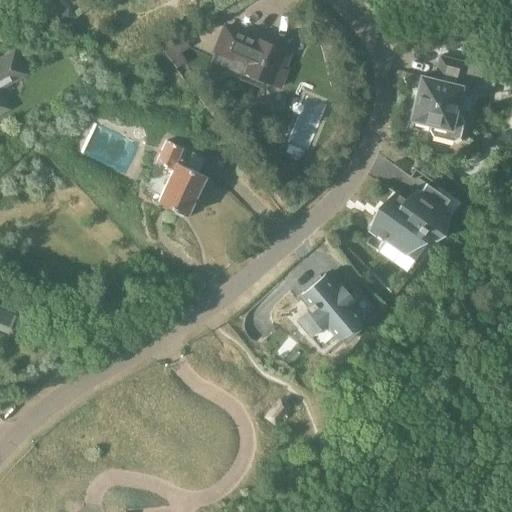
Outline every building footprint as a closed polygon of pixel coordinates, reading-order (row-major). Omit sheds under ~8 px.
[(257,40),(232,30),(219,62),(249,75),(247,81),(260,86),(262,80),(279,87),(285,71),(282,69),(289,52),(257,39),(257,40)] [(185,55),(193,50),(188,41),(171,51),(182,70),(191,64),(185,55)] [(0,114),(10,109),(0,90),(0,85),(24,73),(13,53),(0,59),(0,114)] [(421,76),(410,119),(412,119),(430,124),(429,129),(433,136),(453,141),(459,137),(463,122),(459,116),(454,114),(460,88),(477,93),(483,72),(478,65),(467,63),(440,56),(434,79),(421,76)] [(172,169),(157,201),(186,215),(204,176),(199,173),(206,158),(182,147),(182,148),(165,140),(155,162),(172,169)] [(461,156),(459,159),(470,166),(472,163),(461,156)] [(459,184),(470,166),(459,159),(448,177),(459,184)] [(395,193),(370,228),(384,239),(402,251),(419,227),(420,228),(421,226),(432,234),(445,214),(440,210),(448,199),(451,194),(439,186),(436,191),(419,179),(404,199),(395,193)] [(307,310),(295,321),(310,337),(322,327),(323,329),(326,326),(336,338),(341,333),(346,340),(361,328),(355,321),(360,317),(372,307),(357,289),(348,297),(337,283),(334,286),(324,274),(320,277),(318,275),(301,289),(304,291),(300,295),(308,304),(306,306),(307,308),(306,309),(307,310)] [(15,316),(0,309),(0,331),(8,335),(15,316)] [(318,352),(283,329),(267,353),(301,376),(318,352)] [(274,424),(288,406),(279,399),(265,417),(274,424)]
